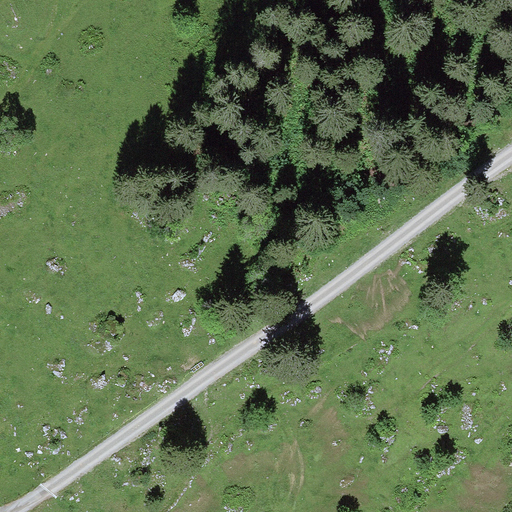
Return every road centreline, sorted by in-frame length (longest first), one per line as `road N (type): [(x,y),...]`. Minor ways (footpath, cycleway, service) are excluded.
road 1 (track): [(8,511),(82,468),(511,153)]
road 2 (track): [(0,105),(50,40),(65,0)]
